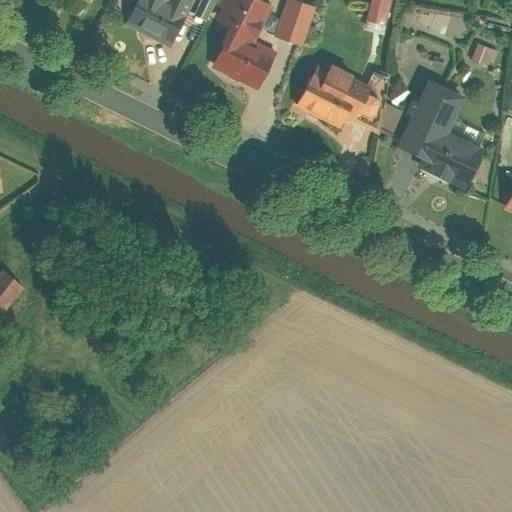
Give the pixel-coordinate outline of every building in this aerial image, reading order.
[(125,0),(118,13),(167,42),(191,0),(125,0)] [(262,0),(227,0),(218,16),(252,36),(270,4),(262,0)] [(288,0),(281,38),(310,44),(319,3),(305,0),(288,0)] [(374,0),(368,23),(388,28),(394,0),(374,0)] [(197,54),(255,87),(277,50),(252,36),(218,16),(197,54)] [(494,67),(499,49),(479,43),(474,61),(494,67)] [(296,97),(348,127),(367,95),(314,66),(296,97)] [(382,142),(429,168),(447,137),(470,96),(424,69),(382,142)] [(429,168),(460,186),(478,155),(447,137),(429,168)] [(490,190),(511,202),(511,166),(506,163),(490,190)] [(22,286),(0,272),(0,317),(1,318),(22,286)]
